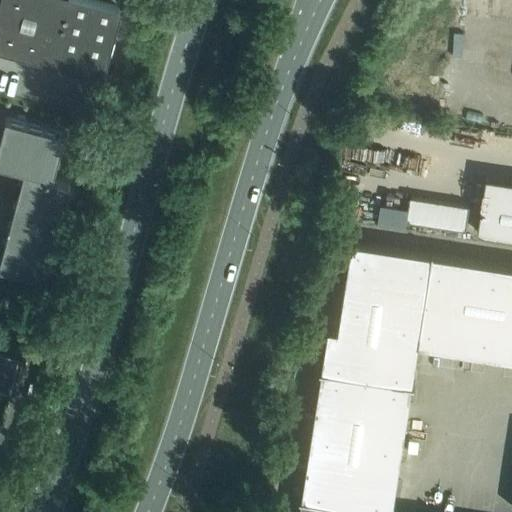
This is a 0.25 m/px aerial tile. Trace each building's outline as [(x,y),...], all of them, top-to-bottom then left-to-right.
[(0,48),(104,75),(121,11),(119,5),(100,0),(0,0),(0,23),(1,27),(0,30),(0,48)] [(0,264),(44,277),(65,195),(67,195),(70,185),(70,183),(69,181),(68,180),(67,179),(53,175),(65,131),(6,115),(0,138),(0,161),(25,168),(0,260),(0,264)] [(511,178),(486,174),(477,231),(511,236),(511,178)] [(465,229),(469,204),(409,195),(405,219),(465,229)] [(399,511),(393,511),(394,510),(392,510),(394,500),(393,500),(411,383),(414,383),(414,381),(412,381),(418,342),(511,357),(511,264),(352,240),(338,329),(328,327),(321,367),(319,367),(319,368),(321,369),(298,511),(399,511)] [(19,358),(0,352),(0,390),(10,393),(19,358)]
